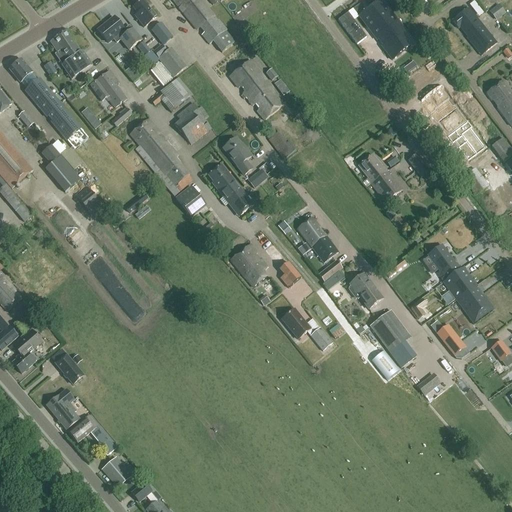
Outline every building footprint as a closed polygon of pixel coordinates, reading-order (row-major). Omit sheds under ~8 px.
[(217,21),(200,0),(171,0),(197,31),(199,28),(204,34),(201,36),(209,46),(213,42),(222,53),(235,43),(226,32),(227,31),(218,20),(217,21)] [(414,44),(380,0),(359,17),(366,27),(366,26),(370,31),(369,31),(377,41),(379,41),(383,46),(381,47),(392,61),(414,44)] [(144,28),(157,19),(142,1),(133,8),(138,14),(135,17),(144,28)] [(489,12),(490,14),(497,22),(506,14),(500,7),(499,5),(489,12)] [(496,44),(469,8),(452,21),(458,29),(460,28),(467,38),(466,38),(480,57),(496,44)] [(338,20),(356,45),(366,37),(348,13),(338,20)] [(127,34),(114,18),(98,31),(108,44),(113,40),(116,44),(121,41),(129,51),(142,41),(133,30),(127,34)] [(135,22),(131,24),(136,32),(140,30),(135,22)] [(163,46),(172,38),(161,24),(151,31),(163,46)] [(81,53),(66,32),(53,41),(52,45),(57,53),(55,55),(72,80),(92,66),(82,52),(81,53)] [(145,57),(151,52),(143,43),(137,48),(145,57)] [(235,48),(228,52),(233,60),(240,55),(235,48)] [(156,59),(172,77),(183,68),(168,50),(156,59)] [(466,57),(460,59),(465,68),(470,66),(466,57)] [(33,74),(22,61),(10,71),(21,84),(21,83),(27,90),(25,92),(47,118),(49,117),(53,122),(51,123),(67,142),(82,129),(40,80),(38,81),(32,75),(33,74)] [(261,77),(249,62),(229,78),(238,89),(240,87),(244,92),(243,95),(241,97),(243,100),(246,98),(253,107),(255,105),(258,110),(257,112),(265,121),(284,106),(275,95),(273,90),(262,76),(261,77)] [(173,80),(161,65),(151,72),(164,88),(173,80)] [(271,82),(278,77),(271,70),(265,74),(271,82)] [(127,100),(114,82),(116,81),(110,72),(91,86),(102,102),(107,98),(115,109),(127,100)] [(171,114),(193,96),(178,78),(151,102),(155,107),(161,102),(163,104),(167,109),(171,114)] [(283,97),(290,92),(281,80),(274,85),(283,97)] [(511,95),(501,81),(484,94),(489,102),(490,102),(498,113),(501,114),(510,125),(511,125),(511,95)] [(442,87),(422,103),(443,131),(444,130),(449,136),(447,137),(448,138),(468,122),(456,105),(453,106),(449,101),(451,99),(442,87)] [(67,100),(72,95),(66,88),(61,93),(67,100)] [(0,114),(11,106),(0,92),(0,114)] [(197,110),(193,104),(177,118),(180,122),(175,126),(190,146),(211,129),(204,120),(209,117),(201,108),(197,110)] [(294,104),(287,108),(290,113),(297,109),(294,104)] [(116,129),(132,115),(128,110),(112,123),(116,129)] [(28,129),(34,124),(24,112),(18,117),(28,129)] [(423,127),(427,123),(418,112),(413,116),(423,127)] [(101,127),(95,120),(89,125),(95,132),(101,127)] [(148,120),(130,135),(139,147),(135,150),(170,192),(175,188),(188,177),(189,177),(176,159),(178,156),(171,147),(170,147),(148,120)] [(468,122),(448,138),(453,144),(455,143),(468,162),(486,149),(471,130),(473,128),(468,122)] [(280,132),(277,134),(268,141),(284,161),(297,150),(290,142),(288,143),(280,132)] [(0,175),(12,191),(32,173),(15,153),(4,139),(2,140),(0,137),(0,175)] [(241,145),(236,139),(223,149),(238,168),(237,168),(244,177),(252,170),(246,161),(251,157),(241,145)] [(511,157),(511,153),(502,140),(495,145),(491,148),(503,164),(511,157)] [(57,144),(53,148),(61,156),(74,171),(79,167),(65,151),(64,152),(57,144)] [(51,146),(41,155),(51,165),(61,156),(53,148),(51,146)] [(451,165),(459,159),(449,147),(441,153),(451,165)] [(421,179),(430,173),(430,172),(417,155),(408,162),(421,179)] [(382,168),(372,156),(358,167),(368,179),(366,180),(385,204),(402,191),(383,167),(382,168)] [(81,181),(61,157),(45,170),(51,178),(66,195),(81,181)] [(477,168),(485,176),(494,168),(486,159),(477,168)] [(239,217),(253,206),(221,166),(208,177),(213,183),(211,184),(223,199),(228,205),(231,210),(239,217)] [(476,196),(488,186),(475,169),(463,179),(476,196)] [(254,190),(266,181),(259,172),(247,182),(254,190)] [(0,194),(8,187),(0,177),(0,194)] [(99,191),(95,185),(89,190),(87,187),(75,197),(91,216),(102,207),(111,219),(117,214),(99,191)] [(33,218),(8,187),(0,194),(25,224),(33,218)] [(191,187),(175,199),(191,219),(207,207),(191,187)] [(148,201),(155,195),(150,189),(143,194),(144,194),(126,210),(130,215),(148,200),(148,201)] [(118,226),(120,225),(124,221),(118,214),(112,219),(118,226)] [(312,218),(297,229),(311,248),(326,237),(323,234),(322,234),(318,230),(320,229),(312,218)] [(326,237),(311,248),(323,265),(338,254),(326,237)] [(464,250),(479,267),(491,256),(476,240),(464,250)] [(258,262),(254,256),(257,254),(250,246),(231,261),(252,289),(266,278),(262,273),(267,269),(261,260),(258,262)] [(274,265),(283,258),(273,246),(265,252),(268,255),(267,256),(274,265)] [(455,265),(441,247),(428,256),(439,272),(437,274),(444,283),(461,270),(456,264),(455,265)] [(114,264),(117,269),(125,264),(122,259),(114,264)] [(388,279),(406,265),(403,261),(385,275),(388,279)] [(324,284),(343,270),(336,262),(318,276),(324,284)] [(290,289),(302,279),(289,264),(281,270),(285,276),(281,279),(290,289)] [(476,287),(463,269),(461,270),(444,283),(457,301),(476,287)] [(500,271),(483,284),(493,297),(510,284),(500,271)] [(22,299),(0,274),(0,305),(7,313),(22,299)] [(382,300),(364,275),(350,285),(351,287),(349,288),(348,291),(356,300),(358,300),(360,299),(368,310),(382,300)] [(322,286),(327,293),(336,286),(330,279),(322,286)] [(493,310),(476,287),(457,301),(474,324),(493,310)] [(511,293),(507,288),(495,299),(505,311),(511,306),(506,300),(511,294),(511,293)] [(23,336),(44,318),(34,308),(14,325),(23,336)] [(298,341),(310,330),(294,310),(282,321),(298,341)] [(391,312),(371,327),(371,328),(390,353),(402,368),(415,358),(404,343),(410,338),(391,312)] [(17,338),(0,318),(0,330),(2,333),(0,335),(0,350),(1,352),(17,338)] [(359,335),(364,332),(361,327),(356,331),(359,335)] [(443,330),(436,335),(454,357),(465,348),(448,327),(443,330)] [(322,353),(333,345),(320,329),(310,337),(322,353)] [(41,343),(31,331),(13,347),(20,354),(15,358),(17,360),(12,364),(21,375),(35,363),(36,362),(36,359),(34,356),(31,356),(30,357),(28,355),(41,343)] [(510,355),(501,342),(492,350),(501,362),(510,355)] [(55,364),(73,386),(83,377),(66,356),(55,364)] [(413,386),(420,398),(438,388),(431,376),(413,386)] [(66,431),(79,421),(74,414),(76,412),(70,405),(74,401),(66,391),(46,407),(66,431)] [(115,450),(97,428),(88,417),(69,433),(78,444),(91,433),(102,446),(100,448),(107,457),(115,450)] [(118,489),(132,477),(116,459),(102,471),(118,489)] [(132,494),(140,503),(152,493),(144,484),(132,494)] [(163,511),(156,503),(147,511),(163,511)]
